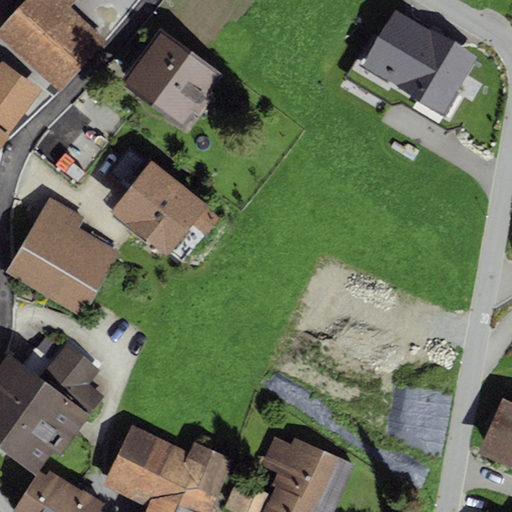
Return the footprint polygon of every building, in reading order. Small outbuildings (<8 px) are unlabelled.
[(24,0),(0,26),(0,38),(59,92),(106,41),(68,6),(73,0),(24,0)] [(444,114),(477,59),(395,9),(361,65),(444,114)] [(223,74),(160,28),(121,81),(185,127),(195,113),(201,118),(218,95),(211,90),(223,74)] [(0,147),(10,136),(8,134),(42,91),(1,59),(0,60),(0,147)] [(222,215),(131,143),(107,173),(127,189),(109,211),(167,256),(169,252),(184,263),(222,215)] [(83,218),(50,198),(5,272),(80,318),(119,253),(77,228),(83,218)] [(48,334),(36,350),(52,362),(64,346),(48,334)] [(22,365),(7,354),(0,363),(0,443),(37,472),(53,451),(61,457),(106,396),(90,384),(101,370),(65,344),(64,346),(52,362),(36,350),(34,349),(22,365)] [(511,402),(501,398),(477,452),(511,468),(511,402)] [(189,452),(133,431),(107,484),(147,507),(144,511),(213,511),(234,459),(194,442),(189,452)] [(291,444),(274,436),(261,465),(277,472),(271,485),(275,487),(263,511),(333,511),(354,464),(294,437),(291,444)] [(45,474),(39,470),(13,511),(102,511),(103,511),(100,509),(104,503),(49,469),(45,474)] [(258,511),(266,493),(235,480),(224,507),(234,511),(258,511)]
